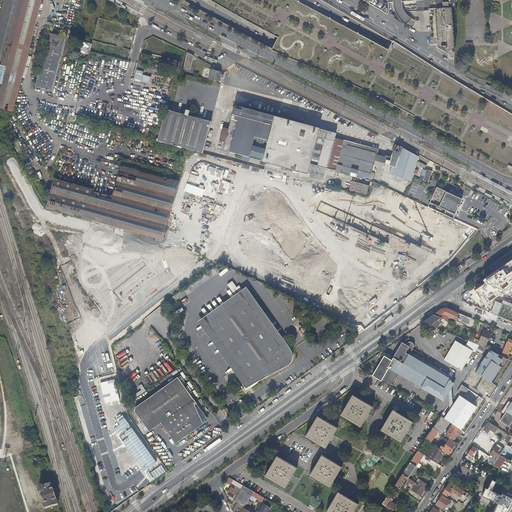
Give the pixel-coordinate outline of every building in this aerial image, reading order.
[(0,64),(8,67),(0,98),(0,107),(13,112),(41,0),(4,0),(0,17),(0,64)] [(457,2),(456,0),(363,0),(388,14),(389,12),(388,3),(427,0),(433,0),(434,3),(436,3),(436,8),(436,12),(435,12),(438,46),(441,48),(441,49),(444,49),(447,51),(448,49),(451,49),(455,49),(451,7),(455,7),(455,2),(457,2)] [(101,30),(101,27),(102,23),(106,24),(107,20),(99,18),(98,19),(96,29),(101,30)] [(122,33),(122,36),(127,37),(128,34),(132,35),(133,29),(125,27),(124,33),(122,33)] [(46,89),(46,91),(47,91),(48,89),(53,91),(66,38),(57,35),(57,36),(49,34),(35,86),(46,89)] [(124,48),(127,37),(122,36),(115,34),(112,45),(124,48)] [(83,45),(80,54),(85,55),(86,52),(87,48),(91,49),(92,44),(79,40),(78,43),(83,45)] [(153,52),(152,55),(160,57),(161,53),(162,50),(154,48),(155,44),(147,43),(145,50),(153,52)] [(124,59),(126,51),(111,47),(109,56),(114,57),(124,59)] [(194,56),(187,52),(184,68),(191,70),(194,56)] [(142,54),(139,63),(148,65),(149,62),(151,62),(151,60),(150,60),(151,56),(142,54)] [(177,64),(174,64),(174,65),(172,70),(180,72),(182,63),(177,62),(177,64)] [(219,81),(220,77),(220,74),(221,71),(211,69),(208,79),(219,81)] [(380,100),(393,107),(394,105),(381,98),(380,100)] [(323,180),(326,169),(334,138),(336,133),(235,106),(228,129),(225,142),(223,141),(222,143),(224,144),(223,150),(230,152),(229,155),(235,157),(236,153),(242,155),(250,157),(267,161),(265,165),(271,167),(272,163),(273,163),(272,167),(281,169),(282,166),(299,170),(298,174),(323,180)] [(185,114),(165,109),(157,140),(187,149),(188,149),(192,150),(200,118),(189,115),(190,110),(186,109),(185,114)] [(211,121),(200,118),(192,150),(203,153),(211,121)] [(225,142),(228,129),(223,128),(219,142),(222,143),(223,141),(225,142)] [(334,138),(326,169),(336,171),(344,140),(334,138)] [(58,169),(47,208),(90,220),(162,240),(179,181),(170,178),(175,158),(107,139),(105,144),(114,147),(110,162),(63,150),(60,160),(51,157),(48,166),(58,169)] [(184,160),(187,149),(157,140),(155,140),(180,148),(177,158),(184,160)] [(371,173),(375,161),(376,154),(377,153),(348,145),(349,141),(345,140),(344,140),(336,171),(339,172),(338,175),(344,177),(345,174),(356,177),(358,170),(362,171),(361,173),(365,174),(366,172),(371,173)] [(348,145),(377,153),(378,149),(349,141),(348,145)] [(406,184),(408,185),(409,185),(412,175),(410,174),(402,170),(403,168),(404,166),(407,155),(409,151),(402,147),(396,145),(392,156),(386,155),(385,157),(384,163),(390,164),(396,167),(393,175),(392,179),(406,184)] [(410,174),(412,175),(416,164),(419,156),(409,151),(407,155),(404,166),(403,168),(402,170),(410,174)] [(376,154),(375,161),(384,163),(385,157),(376,154)] [(432,171),(426,169),(423,180),(428,183),(432,171)] [(366,194),(369,186),(352,181),(350,190),(366,194)] [(437,187),(429,202),(455,214),(462,199),(437,187)] [(429,204),(427,207),(434,210),(452,218),(454,216),(455,214),(429,202),(429,204)] [(93,224),(90,234),(111,241),(114,230),(93,224)] [(355,269),(349,286),(377,298),(384,281),(355,269)] [(228,284),(234,293),(239,290),(233,281),(228,284)] [(210,323),(246,297),(253,293),(249,287),(200,321),(204,327),(210,323)] [(281,346),(287,342),(253,293),(246,297),(281,346)] [(281,346),(246,297),(210,323),(247,374),(241,379),(243,383),(247,388),(260,381),(294,361),(291,348),(287,342),(281,346)] [(470,325),(472,319),(447,308),(443,308),(434,314),(442,318),(448,320),(449,316),(451,317),(459,320),(462,322),(470,325)] [(438,328),(442,318),(434,314),(431,317),(423,322),(438,328)] [(247,374),(210,323),(204,327),(241,379),(247,374)] [(479,341),(477,344),(485,347),(491,332),(483,329),(479,341)] [(502,352),(507,354),(511,345),(511,339),(508,338),(502,352)] [(468,340),(465,347),(472,350),(474,352),(463,370),(469,373),(470,372),(471,370),(486,347),(485,347),(477,344),(468,340)] [(461,369),(472,350),(465,347),(456,341),(445,359),(461,369)] [(402,342),(393,357),(396,359),(418,372),(449,390),(454,383),(449,380),(450,379),(413,356),(415,353),(422,357),(423,355),(413,348),(413,347),(413,345),(412,344),(411,343),(410,342),(409,342),(408,342),(407,343),(406,344),(402,342)] [(490,349),(475,372),(478,374),(479,374),(491,382),(502,367),(504,367),(508,359),(490,349)] [(443,400),(449,390),(418,372),(396,359),(391,368),(389,367),(381,380),(389,385),(397,372),(407,378),(443,400)] [(476,378),(479,374),(478,374),(475,372),(471,370),(470,372),(473,374),(472,375),(476,378)] [(192,400),(176,378),(133,408),(132,412),(147,432),(159,424),(174,444),(194,429),(203,422),(194,405),(195,404),(192,400)] [(489,388),(490,389),(493,384),(486,379),(480,388),(486,392),(489,388)] [(247,388),(243,383),(246,391),(260,381),(247,388)] [(482,398),(462,385),(444,412),(445,413),(443,417),(444,418),(445,418),(450,421),(453,424),(461,429),(482,398)] [(361,426),(373,406),(352,394),(340,414),(361,426)] [(511,403),(500,421),(509,427),(511,422),(511,403)] [(206,420),(195,404),(194,405),(203,422),(194,429),(206,420)] [(392,409),(380,429),(401,442),(413,421),(395,411),(396,409),(393,408),(392,409)] [(326,448),(338,428),(317,416),(305,436),(326,448)] [(442,433),(450,421),(445,418),(444,418),(443,417),(441,416),(433,427),(438,430),(442,433)] [(488,432),(490,429),(495,432),(498,428),(492,424),(489,422),(484,429),(488,432)] [(453,424),(445,435),(453,441),(461,429),(453,424)] [(430,441),(438,430),(433,427),(426,438),(430,441)] [(449,454),(456,443),(453,441),(445,435),(442,433),(441,434),(442,435),(441,437),(446,440),(446,439),(448,440),(448,441),(444,446),(442,445),(441,446),(440,448),(445,451),(449,454)] [(480,438),(479,439),(475,438),(473,445),(480,447),(481,443),(483,444),(485,439),(480,438)] [(499,440),(496,444),(497,444),(504,449),(504,448),(506,444),(499,440)] [(494,457),(493,459),(496,461),(500,455),(504,449),(497,444),(490,455),(494,457)] [(443,454),(445,451),(440,448),(437,446),(429,457),(432,459),(437,463),(443,454)] [(481,459),(485,453),(482,452),(476,447),(474,446),(468,454),(472,456),(474,454),(481,459)] [(416,466),(424,454),(418,450),(410,462),(415,465),(416,466)] [(330,487),(342,466),(322,455),(310,475),(330,487)] [(468,455),(466,458),(475,464),(477,461),(468,455)] [(506,458),(500,455),(496,461),(494,463),(501,466),(506,458)] [(285,488),(297,467),(277,456),(265,476),(285,488)] [(412,471),(415,465),(410,462),(402,473),(408,477),(412,471)] [(414,485),(415,482),(408,477),(402,473),(395,485),(401,489),(402,488),(401,487),(407,478),(409,480),(409,481),(414,485)] [(234,479),(232,482),(242,488),(244,485),(234,479)] [(510,511),(511,509),(511,495),(494,487),(497,481),(492,479),(488,488),(486,487),(482,496),(494,502),(492,507),(494,509),(492,511),(510,511)] [(421,480),(418,484),(425,488),(428,485),(421,480)] [(461,497),(465,491),(457,486),(453,483),(450,481),(443,492),(448,496),(449,494),(450,495),(453,491),(461,497)] [(43,503),(45,508),(58,504),(57,499),(53,488),(51,482),(43,485),(38,486),(40,492),(43,503)] [(421,494),(425,488),(418,484),(418,483),(414,489),(421,494)] [(113,498),(119,506),(143,490),(139,484),(127,492),(122,485),(115,490),(118,494),(113,498)] [(258,497),(263,500),(264,497),(247,487),(244,485),(242,488),(239,492),(235,499),(230,505),(232,509),(237,502),(244,506),(251,495),(258,498),(258,497)] [(227,493),(235,499),(239,492),(231,487),(227,493)] [(398,493),(392,489),(379,508),(385,511),(391,511),(396,504),(392,501),(393,499),(394,499),(398,493)] [(326,511),(353,511),(358,504),(338,492),(326,511)] [(447,506),(450,500),(442,495),(436,504),(439,506),(444,510),(445,508),(447,509),(448,508),(447,506)] [(459,501),(457,503),(464,508),(470,499),(468,498),(463,504),(459,501)] [(234,511),(239,511),(243,507),(244,506),(237,502),(232,509),(234,511)] [(258,511),(260,511),(266,511),(269,507),(263,503),(258,511)]
